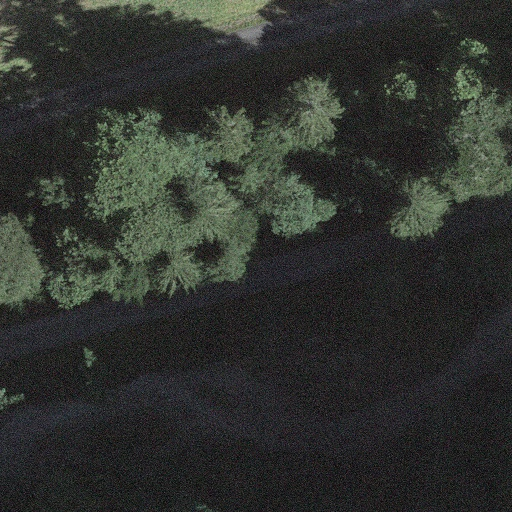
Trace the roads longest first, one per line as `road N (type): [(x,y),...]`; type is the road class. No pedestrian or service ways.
road 1 (track): [(0,348),(511,204)]
road 2 (track): [(411,0),(0,131)]
